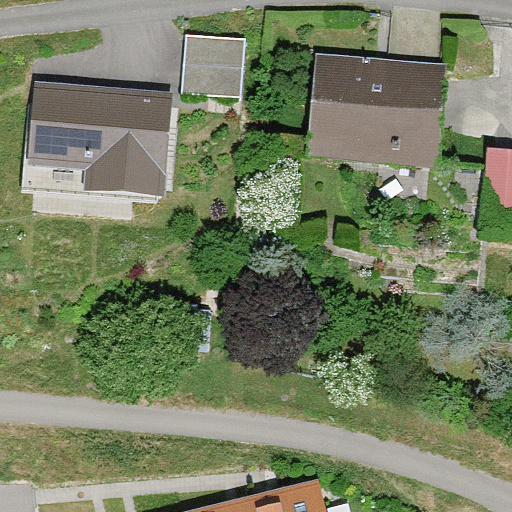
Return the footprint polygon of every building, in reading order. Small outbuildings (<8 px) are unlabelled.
[(248,92),(252,31),(189,27),(185,88),(248,92)] [(314,59),(306,156),(440,166),(447,69),(314,59)] [(167,192),(173,85),(34,78),(28,184),(167,192)] [(511,229),(511,147),(487,146),(481,228),(511,229)] [(324,511),(317,481),(187,511),(324,511)]
